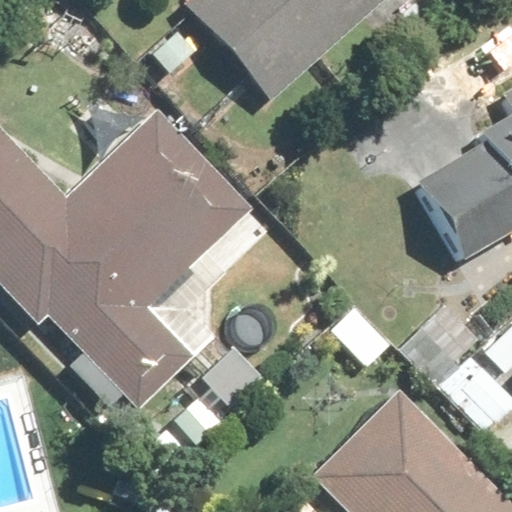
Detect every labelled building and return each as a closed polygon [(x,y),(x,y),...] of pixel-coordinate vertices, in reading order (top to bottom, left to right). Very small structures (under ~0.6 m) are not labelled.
[(175,0),(263,99),(376,0),(175,0)] [(511,93),(398,158),(456,261),(511,229),(511,93)] [(0,107),(0,289),(29,320),(42,307),(135,403),(198,343),(151,293),(250,199),(158,103),(73,184),(0,107)] [(511,376),(511,325),(483,355),(508,380),(511,376)] [(511,411),(511,400),(474,363),(441,397),(484,440),(511,411)] [(511,511),(511,495),(401,383),(305,477),(338,511),(511,511)] [(201,401),(139,457),(161,482),(224,426),(201,401)] [(171,511),(162,502),(152,511),(171,511)]
